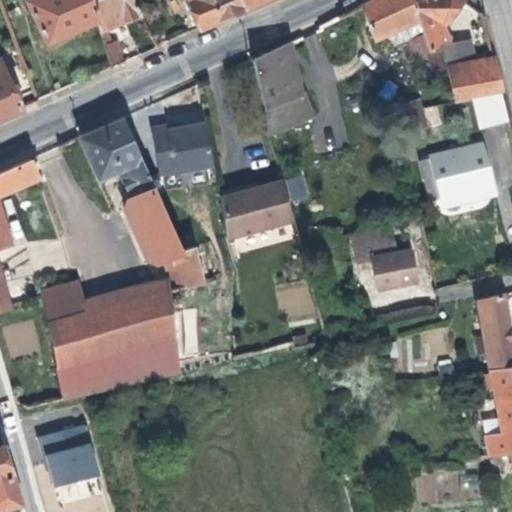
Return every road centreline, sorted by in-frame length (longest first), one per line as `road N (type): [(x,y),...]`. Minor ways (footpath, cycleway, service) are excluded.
road 1 (secondary): [(314,0),(0,143)]
road 2 (residential): [(0,394),(31,511)]
